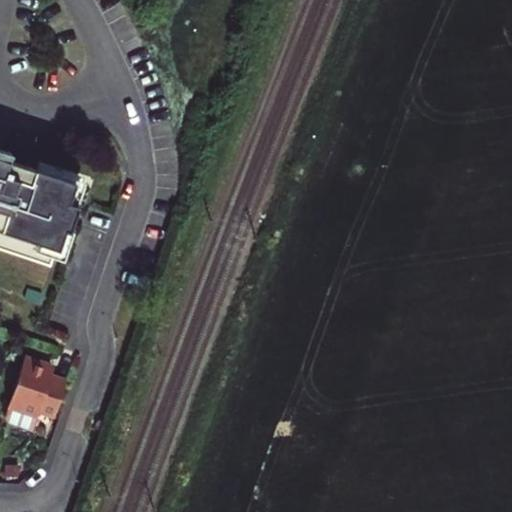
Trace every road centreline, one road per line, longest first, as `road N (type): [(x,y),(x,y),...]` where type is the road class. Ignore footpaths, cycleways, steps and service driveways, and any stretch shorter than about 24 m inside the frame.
road 1 (residential): [(121,88),(139,164),(138,201),(104,319),(99,377),(48,509),(0,506)]
road 2 (residential): [(0,94),(39,111),(121,88)]
